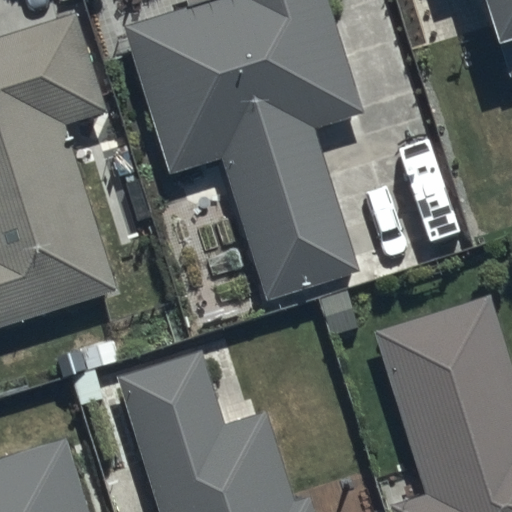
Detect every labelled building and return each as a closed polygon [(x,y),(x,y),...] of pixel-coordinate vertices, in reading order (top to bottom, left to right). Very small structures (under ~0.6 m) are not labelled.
[(361,115),(324,0),(213,0),(130,26),(176,174),(223,159),(268,303),(361,274),(315,129),(361,115)] [(511,0),(474,0),(498,80),(511,75),(511,0)] [(0,331),(117,298),(66,123),(109,111),(80,9),(0,32),(0,331)] [(377,335),(424,499),(392,508),(392,511),(511,511),(511,356),(496,301),(377,335)] [(118,376),(161,511),(321,511),(316,495),(296,501),(269,415),(229,428),(204,349),(118,376)] [(91,511),(68,442),(0,464),(0,511),(91,511)]
